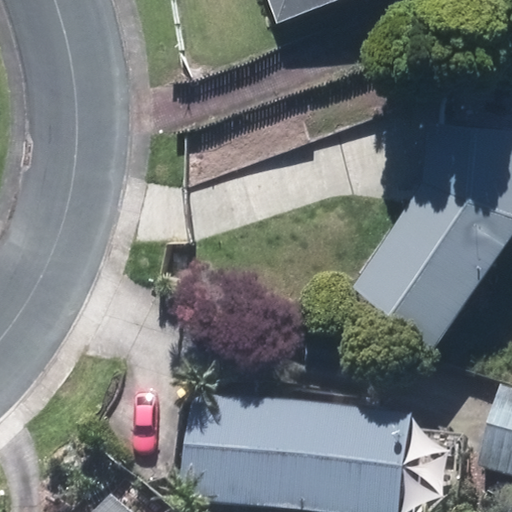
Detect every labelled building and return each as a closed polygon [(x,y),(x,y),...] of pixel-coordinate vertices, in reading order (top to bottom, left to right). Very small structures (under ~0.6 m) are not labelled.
[(279,0),(287,18),(332,0),(279,0)] [(362,281),(443,341),(511,249),(511,124),(442,118),(436,183),(362,281)] [(511,397),(507,396),(484,473),(511,481),(511,397)] [(189,499),(196,507),(238,511),(414,511),(425,427),(200,401),(189,499)] [(133,511),(122,503),(114,511),(133,511)]
